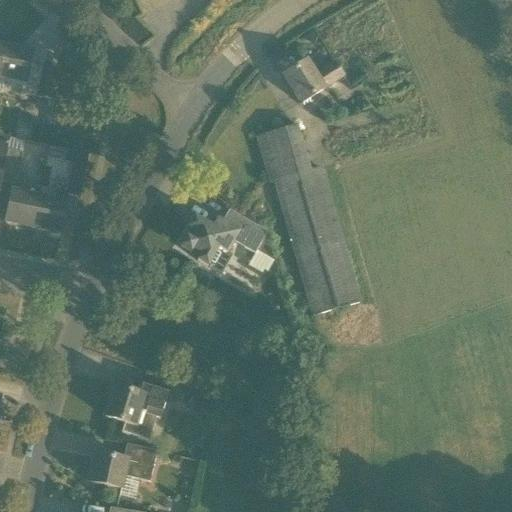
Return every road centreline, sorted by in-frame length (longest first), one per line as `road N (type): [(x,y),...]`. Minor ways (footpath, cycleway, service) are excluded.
road 1 (residential): [(23,511),(64,355),(92,287)]
road 2 (residential): [(92,287),(191,111)]
road 3 (unclassified): [(191,111),(258,33),(308,0)]
road 4 (residential): [(191,111),(73,0)]
